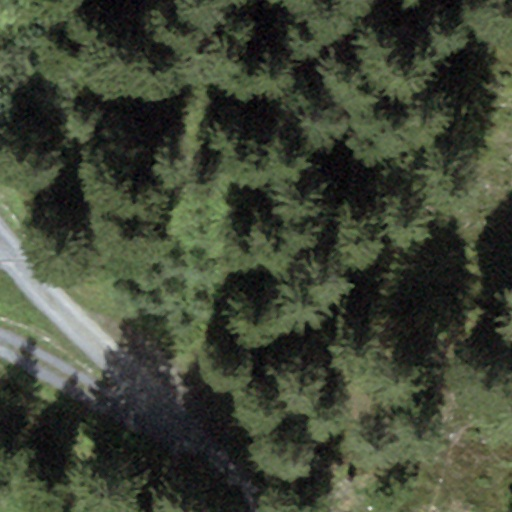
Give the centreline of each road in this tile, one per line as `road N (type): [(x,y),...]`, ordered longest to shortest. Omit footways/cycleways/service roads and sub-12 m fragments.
road 1 (track): [(207,511),(74,367)]
road 2 (track): [(74,367),(91,322),(0,224)]
